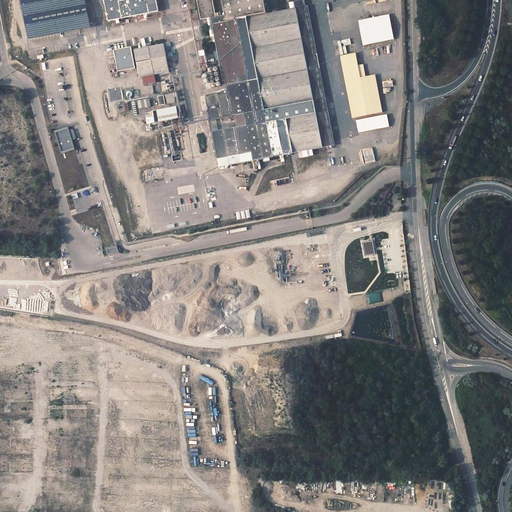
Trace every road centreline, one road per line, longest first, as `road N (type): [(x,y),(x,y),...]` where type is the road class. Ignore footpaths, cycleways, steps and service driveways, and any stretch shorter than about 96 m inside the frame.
road 1 (trunk): [(498,0),(484,70),(441,176),(433,229),(461,308),(511,352)]
road 2 (unknown): [(397,0),(397,134),(350,150),(347,165),(328,177),(273,194),(241,189)]
road 3 (secondary): [(414,93),(417,211),(435,342)]
road 4 (trunk): [(511,342),(463,293),(443,232),(449,206),(466,192),(489,186),(511,194)]
road 5 (motorway): [(490,0),(483,44),(467,73),(445,89),(414,93)]
road 6 (secondary): [(447,394),(478,511)]
